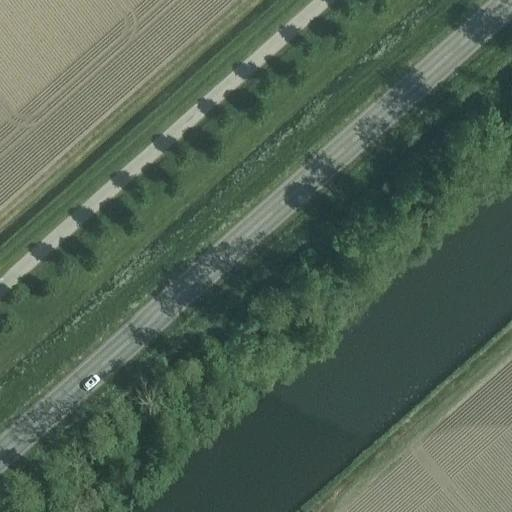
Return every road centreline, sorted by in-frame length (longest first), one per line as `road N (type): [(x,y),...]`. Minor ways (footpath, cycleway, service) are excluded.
road 1 (trunk): [(0,456),(511,2)]
road 2 (unclassified): [(0,291),(329,0)]
